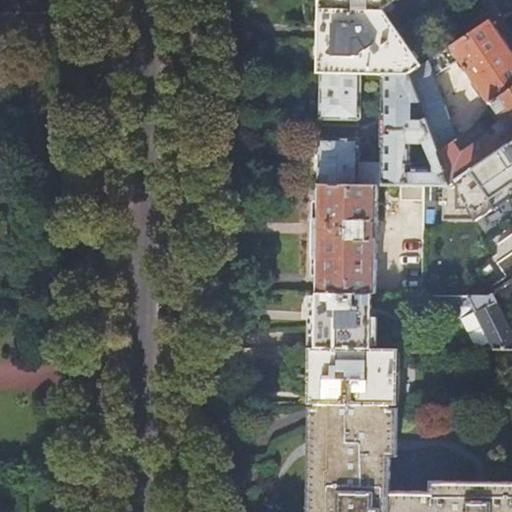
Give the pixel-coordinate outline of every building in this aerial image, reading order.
[(323,0),(323,16),(322,74),(362,75),(387,75),(412,76),(424,68),(383,9),(395,0),(323,0)] [(511,51),(492,22),(424,68),(412,76),(429,125),(437,147),(439,153),(458,139),(440,85),(442,77),(463,64),(468,72),(464,74),(467,79),(472,76),(490,105),(511,90),(511,51)] [(362,75),(322,74),(321,120),(358,121),(362,118),(362,75)] [(429,125),(412,76),(387,75),(386,126),(386,154),(361,155),(361,142),(358,139),(309,138),(310,184),(320,184),(378,184),(400,185),(424,185),(450,185),(439,153),(437,147),(423,147),(423,158),(418,158),(418,137),(423,133),(423,126),(429,125)] [(511,143),(511,90),(490,105),(491,106),(494,104),(504,120),(464,148),(458,139),(439,153),(450,185),(511,143)] [(511,143),(450,185),(424,185),(424,201),(423,253),(474,253),(475,206),(511,180),(511,143)] [(320,237),(319,294),(374,295),(377,295),(377,240),(374,240),(374,231),(380,231),(380,222),(378,222),(378,184),(320,184),(320,237)] [(424,185),(400,185),(400,200),(424,201),(424,185)] [(374,349),(374,295),(319,294),(319,321),(319,349),(374,349)] [(511,341),(511,331),(493,295),(490,297),(427,296),(427,312),(455,312),(455,301),(470,301),(476,312),(475,313),(495,350),(511,341)] [(392,405),(393,349),(374,349),(319,349),(318,370),(317,404),(392,405)] [(511,511),(511,483),(432,482),(432,492),(391,492),(392,405),(317,404),(316,511),(511,511)]
